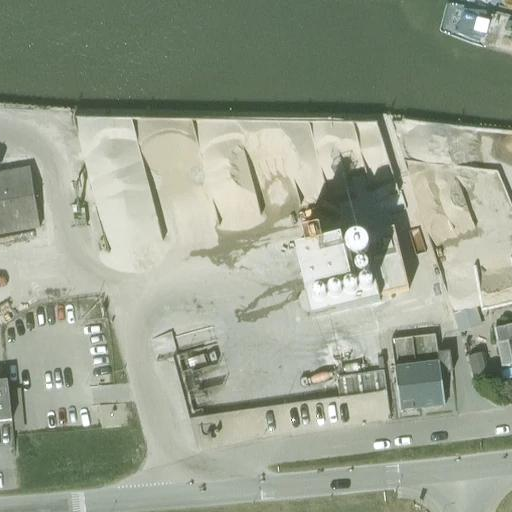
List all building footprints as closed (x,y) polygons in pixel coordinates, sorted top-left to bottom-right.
[(30,170),(0,174),(0,235),(40,229),(30,170)] [(364,237),(296,253),(311,319),(380,303),(379,298),(408,291),(395,234),(365,241),(364,237)] [(511,326),(496,330),(503,367),(511,366),(511,326)] [(435,334),(417,337),(420,355),(412,356),(419,410),(445,406),(442,383),(447,383),(446,374),(452,373),(450,353),(438,354),(435,334)] [(400,412),(419,410),(412,356),(420,355),(417,337),(391,340),(400,412)] [(475,378),(489,374),(483,354),(469,359),(475,378)] [(337,380),(339,398),(386,391),(383,374),(337,380)] [(0,422),(11,422),(7,383),(0,383),(0,422)]
